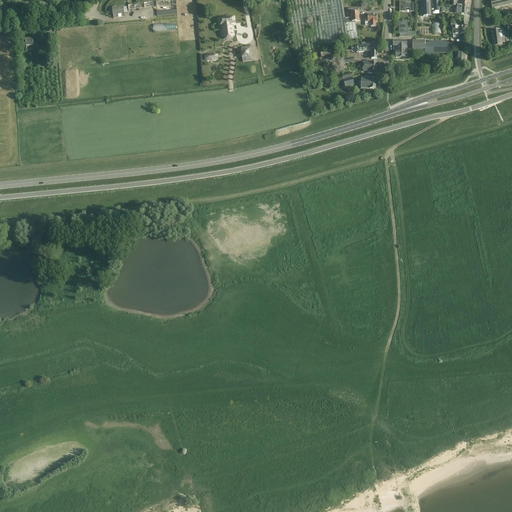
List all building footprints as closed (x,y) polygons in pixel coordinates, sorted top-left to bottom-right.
[(171,0),(155,1),(153,2),(128,5),(129,11),(153,7),(156,7),(157,17),(177,15),(175,0),(171,0)] [(286,0),(290,20),(344,12),(342,0),(286,0)] [(430,0),(422,1),(423,16),(424,16),(430,16),(431,16),(430,0)] [(461,3),(460,6),(457,5),(456,14),(467,15),(468,6),(468,3),(468,0),(462,0),(462,3),(461,3)] [(511,0),(489,0),(492,9),(511,4),(511,0)] [(406,4),(406,2),(399,2),(399,12),(406,12),(406,8),(409,8),(409,12),(414,12),(414,4),(406,4)] [(125,16),(123,7),(112,9),(114,18),(125,16)] [(347,13),(347,19),(345,19),(344,12),(290,20),(295,53),(349,44),(348,41),(358,40),(355,22),(359,22),(359,12),(358,12),(348,13),(347,13)] [(370,26),(370,27),(375,27),(375,22),(377,22),(377,15),(368,15),(368,20),(365,20),(365,26),(370,26)] [(233,18),(220,20),(220,26),(221,25),(223,37),(233,36),(232,24),(234,24),(233,18)] [(153,31),(176,30),(176,22),(153,23),(153,31)] [(399,34),(404,34),(404,37),(415,37),(415,32),(407,32),(407,23),(399,23),(399,34)] [(464,35),(464,27),(459,27),(454,26),(454,24),(451,24),(451,27),(452,27),(452,34),(453,34),(453,38),(460,38),(460,35),(464,35)] [(491,31),(493,47),(502,45),(502,43),(505,43),(503,30),(491,31)] [(33,39),(25,40),(26,46),(33,46),(33,49),(40,48),(39,41),(33,42),(33,39)] [(396,47),(396,49),(407,49),(407,41),(393,41),(393,47),(396,47)] [(425,43),(425,41),(412,41),(412,50),(425,50),(424,54),(449,54),(450,42),(429,41),(429,43),(425,43)] [(358,53),(367,52),(370,52),(370,51),(371,52),(371,59),(377,59),(377,44),(370,43),(367,43),(366,43),(357,44),(358,53)] [(251,47),(241,48),(241,49),(243,62),(253,61),(253,59),(251,47)] [(407,49),(396,49),(396,58),(407,58),(407,49)] [(457,62),(465,63),(465,61),(467,61),(467,53),(465,53),(466,52),(458,52),(457,62)] [(363,71),(370,72),(376,72),(377,62),(371,62),(363,62),(363,71)] [(354,85),(352,78),(343,81),(345,88),(354,85)] [(361,89),(369,89),(375,89),(376,79),(370,79),(361,78),(361,89)]
